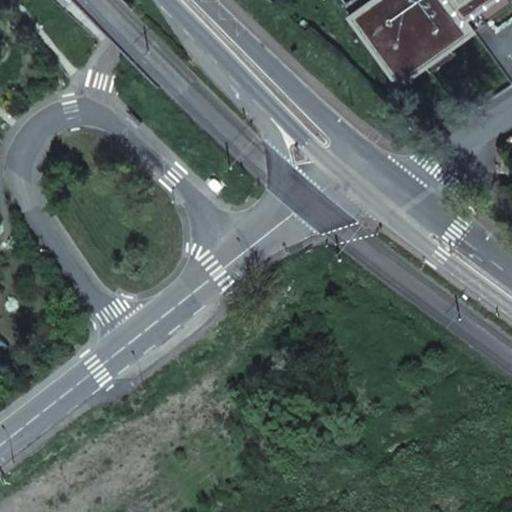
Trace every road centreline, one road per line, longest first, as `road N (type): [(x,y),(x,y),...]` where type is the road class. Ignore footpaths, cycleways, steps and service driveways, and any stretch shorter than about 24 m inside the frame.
road 1 (unclassified): [(0,442),(267,233)]
road 2 (unclassified): [(232,65),(274,130),(277,186),(267,233)]
road 3 (secondary): [(340,159),(232,65)]
road 4 (residential): [(511,122),(404,204)]
road 5 (secondary): [(511,281),(404,204)]
